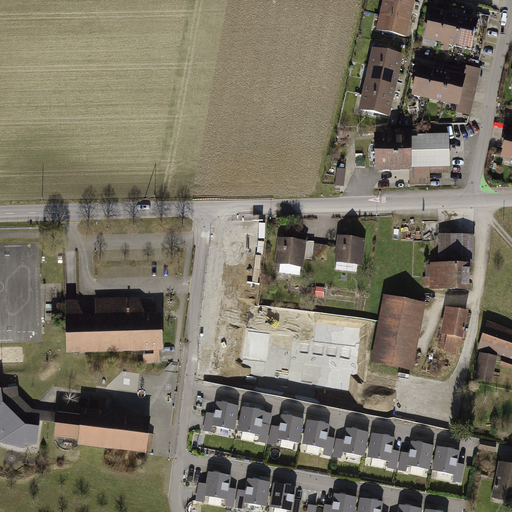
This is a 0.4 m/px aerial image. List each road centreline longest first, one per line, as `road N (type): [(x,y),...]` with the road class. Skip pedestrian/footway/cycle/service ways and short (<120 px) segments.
road 1 (unclassified): [(188,387),(477,443)]
road 2 (unclassified): [(180,457),(463,504)]
road 3 (tertiary): [(209,212),(471,199)]
road 4 (tertiary): [(0,214),(209,212)]
road 5 (residential): [(511,10),(471,199)]
road 6 (residential): [(209,212),(188,387)]
